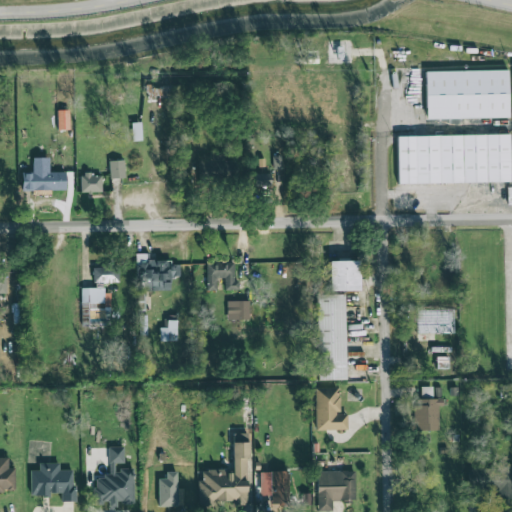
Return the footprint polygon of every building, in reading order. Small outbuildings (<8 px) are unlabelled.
[(424,74),(511,72),(511,191),(511,192),(510,182),(395,184),(394,135),(458,134),(457,117),(425,118),(424,74)] [(224,153),(209,152),(208,177),(236,178),(237,161),(223,160),(224,153)] [(273,169),(281,168),(280,156),(272,156),(273,169)] [(108,161),(109,179),(125,178),(123,160),(108,161)] [(65,172),(22,173),(22,187),(33,186),(33,190),(65,190),(65,172)] [(270,173),(253,173),(254,186),(271,186),(270,173)] [(101,174),(80,175),(80,192),(101,192),(101,174)] [(135,254),(136,280),(140,279),(140,288),(170,287),(170,260),(146,260),(146,254),(135,254)] [(359,290),(358,261),(329,261),(329,291),(359,290)] [(224,290),(238,289),(237,281),(233,281),(233,263),(206,263),(207,290),(216,290),(215,278),(224,278),(224,290)] [(118,282),(119,266),(92,265),(92,282),(118,282)] [(110,290),(81,289),(80,326),(110,327),(110,290)] [(318,380),(346,379),(344,294),(316,295),(318,380)] [(227,320),(249,320),(248,300),(226,301),(227,320)] [(176,320),(167,320),(167,328),(159,328),(159,341),(176,341),(176,320)] [(439,398),(431,398),(431,386),(420,387),(420,399),(414,399),(414,431),(439,430),(439,398)] [(314,388),(315,430),(347,430),(346,413),(339,413),(338,388),(314,388)] [(109,463),(123,462),(123,447),(108,447),(109,463)] [(0,483),(0,492),(15,492),(14,468),(8,468),(8,457),(0,457),(0,483)] [(30,471),(30,495),(60,495),(60,502),(74,502),(73,470),(59,470),(59,463),(39,463),(39,471),(30,471)] [(132,469),(114,470),(114,463),(109,463),(110,474),(102,474),(102,479),(95,479),(96,502),(108,502),(108,507),(116,507),(116,504),(134,503),(132,469)] [(467,492),(497,492),(497,498),(511,497),(511,466),(467,466),(467,492)] [(260,495),(271,495),(271,505),(289,504),(288,471),(259,472),(260,495)] [(354,471),(316,472),(317,511),(332,511),(332,501),(355,500),(354,471)] [(182,492),(160,491),(160,497),(154,497),(154,508),(181,510),(182,492)] [(302,505),(310,505),(310,494),(302,494),(302,505)]
